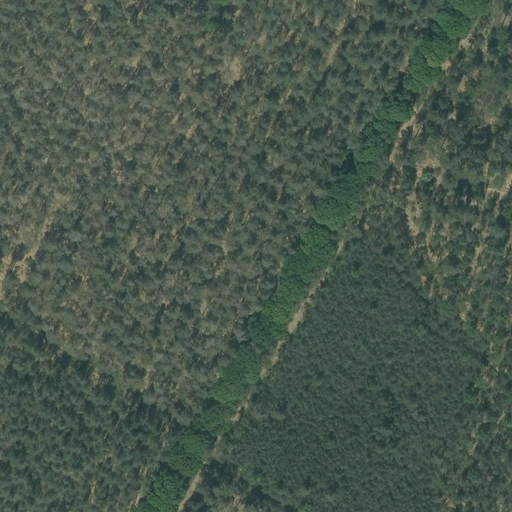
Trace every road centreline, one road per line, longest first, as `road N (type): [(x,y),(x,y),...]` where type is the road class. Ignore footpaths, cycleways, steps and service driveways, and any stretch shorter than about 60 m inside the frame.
road 1 (track): [(175,511),(485,0)]
road 2 (track): [(441,0),(136,511)]
road 3 (track): [(290,511),(206,457),(188,425),(0,311)]
